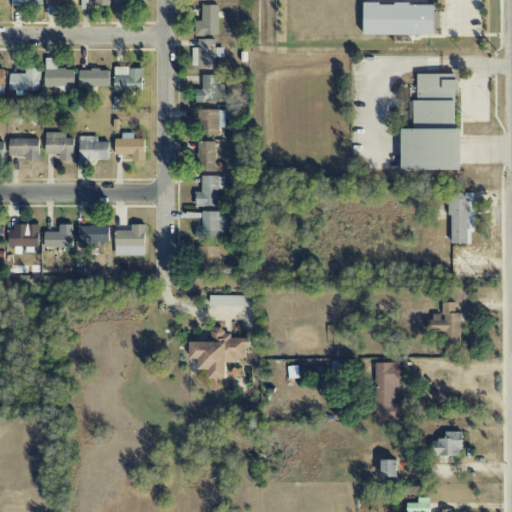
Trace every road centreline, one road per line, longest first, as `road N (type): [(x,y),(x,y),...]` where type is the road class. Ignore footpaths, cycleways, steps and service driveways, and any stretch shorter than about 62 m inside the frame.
road 1 (residential): [(166,0),(167,280)]
road 2 (residential): [(0,35),(167,37)]
road 3 (residential): [(0,193),(166,195)]
